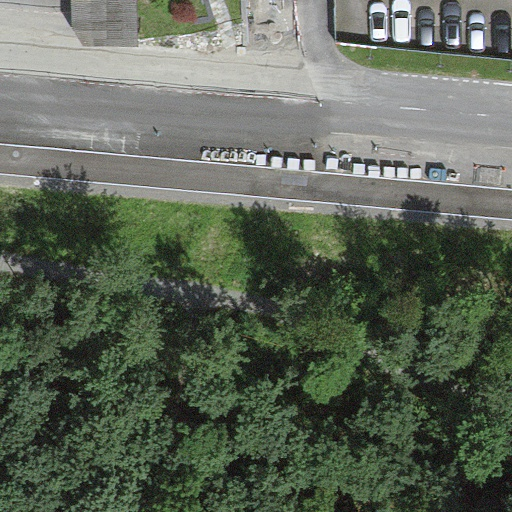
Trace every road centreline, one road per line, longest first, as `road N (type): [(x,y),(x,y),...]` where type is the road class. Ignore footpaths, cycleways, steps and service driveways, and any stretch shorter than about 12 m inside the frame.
road 1 (track): [(511,408),(249,298),(0,262)]
road 2 (primary): [(511,116),(0,73)]
